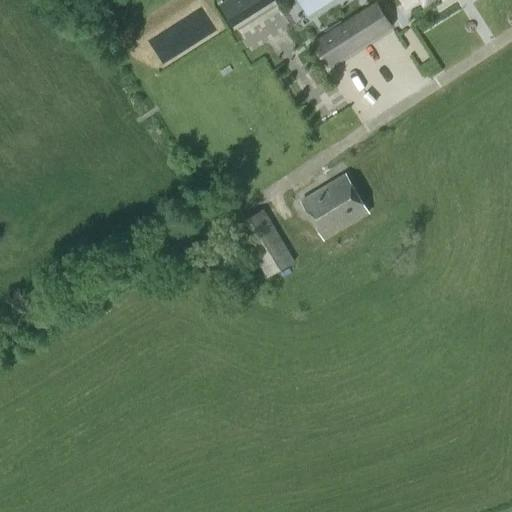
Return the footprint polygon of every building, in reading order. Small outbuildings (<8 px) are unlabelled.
[(277,0),(276,1),(275,0),(254,0),(235,10),(244,23),(283,0),(277,0)] [(410,0),(415,8),(428,0),(410,0)] [(324,31),(327,35),(314,43),(327,64),(328,63),(326,60),(344,49),(346,52),(368,38),(355,17),(341,26),(339,22),(324,31)] [(197,44),(217,28),(209,19),(190,35),(197,44)] [(345,176),(301,202),(323,239),(367,213),(345,176)] [(294,262),(263,209),(235,226),(249,249),(245,251),(248,256),(246,257),(250,264),(256,262),(266,278),(294,262)]
